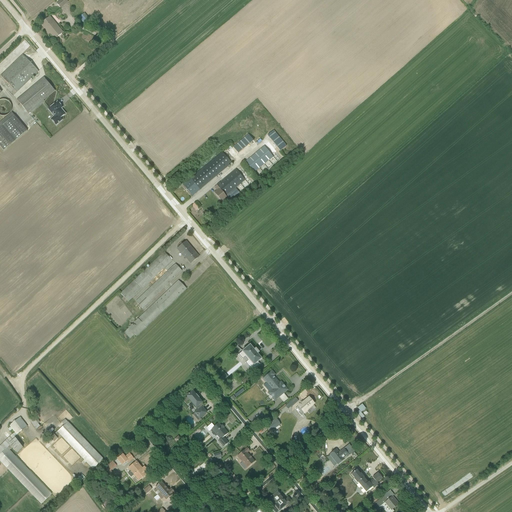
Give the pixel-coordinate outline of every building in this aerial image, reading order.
[(60,0),(56,4),(60,9),(68,3),(66,0),(60,0)] [(85,13),(79,18),(85,27),(91,22),(85,13)] [(55,39),(63,33),(50,17),(41,25),(48,34),(49,33),(55,39)] [(23,56),(1,77),(16,93),(38,72),(23,56)] [(43,78),(17,100),(28,115),(44,102),(43,101),(55,91),(43,78)] [(12,112),(12,110),(12,109),(11,107),(11,106),(10,104),(8,103),(7,102),(4,102),(2,102),(1,102),(0,102),(0,117),(1,118),(3,118),(5,118),(6,118),(8,117),(9,116),(10,115),(11,113),(12,112)] [(50,119),(56,126),(62,121),(60,119),(65,114),(61,109),(62,108),(57,102),(48,110),(53,117),(50,119)] [(14,116),(11,113),(0,122),(0,147),(3,152),(27,132),(14,116)] [(280,151),(286,147),(273,131),(267,136),(280,151)] [(273,158),(264,147),(245,162),(254,173),(273,158)] [(222,153),(183,186),(192,197),(231,164),(222,153)] [(236,170),(216,186),(228,200),(229,199),(230,201),(239,194),(235,189),(245,181),(236,170)] [(224,201),(227,199),(216,186),(214,188),(216,191),(214,193),(222,203),(224,201)] [(196,212),(201,207),(197,202),(191,207),(196,212)] [(190,265),(199,258),(186,242),(176,250),(183,258),(184,258),(190,265)] [(128,302),(172,261),(172,260),(171,259),(170,259),(164,253),(120,294),(123,297),(121,299),(125,303),(127,301),(128,302)] [(142,309),(182,272),(175,265),(135,302),(142,309)] [(186,290),(178,281),(128,329),(129,329),(124,333),(124,334),(122,335),(128,341),(130,339),(134,335),(137,337),(186,290)] [(258,363),(262,360),(258,355),(259,353),(256,349),(254,350),(250,345),(238,355),(238,356),(241,360),(242,360),(245,358),(247,361),(245,363),(252,372),(259,365),(258,363)] [(283,395),(288,391),(285,387),(285,388),(283,385),(281,382),(279,383),(274,377),(275,376),(271,371),(269,373),(270,374),(262,380),(265,383),(266,383),(272,390),(267,394),(274,402),(279,398),(283,403),(287,399),(283,395)] [(221,383),(228,378),(225,375),(218,380),(221,383)] [(246,388),(253,382),(248,377),(241,383),(246,388)] [(236,398),(244,392),(242,389),(234,396),(236,398)] [(201,404),(202,403),(198,399),(199,399),(196,396),(192,392),(186,397),(182,400),(185,404),(189,401),(196,409),(198,411),(191,416),(198,423),(201,420),(200,419),(206,413),(202,408),(204,407),(201,404)] [(301,416),(315,404),(309,397),(297,406),(298,407),(295,409),(301,416)] [(291,407),(291,408),(298,401),(295,398),(285,406),(288,410),(291,407)] [(266,417),(263,414),(251,424),(255,429),(265,420),(264,418),(266,417)] [(16,436),(27,427),(20,418),(15,421),(12,422),(13,423),(9,426),(10,427),(7,429),(9,432),(12,430),(14,433),(12,435),(14,437),(16,436)] [(40,427),(42,425),(37,420),(35,421),(33,418),(29,421),(36,430),(40,427)] [(93,470),(103,460),(68,422),(67,423),(65,420),(61,423),(64,426),(57,432),(50,439),(52,441),(54,443),(58,440),(57,439),(60,436),(93,470)] [(269,431),(279,426),(275,420),(266,425),(269,431)] [(223,438),(228,434),(218,424),(214,428),(211,424),(206,429),(209,432),(211,430),(217,437),(216,437),(218,439),(218,438),(220,440),(218,442),(223,448),(228,444),(223,438)] [(198,442),(205,435),(202,432),(195,439),(198,442)] [(17,454),(23,448),(15,439),(15,438),(14,437),(12,435),(0,446),(0,462),(41,505),(51,494),(9,451),(12,448),(17,454)] [(337,465),(354,451),(349,445),(339,453),(336,450),(329,455),(337,465)] [(237,457),(247,469),(254,462),(247,454),(249,452),(247,448),(237,457)] [(117,459),(122,466),(126,462),(128,464),(133,459),(129,454),(125,457),(123,454),(117,459)] [(221,458),(220,454),(212,456),(213,459),(214,458),(215,460),(216,462),(219,461),(219,460),(221,459),(221,458)] [(208,468),(214,463),(211,459),(205,464),(208,468)] [(111,471),(117,467),(112,462),(102,470),(109,477),(111,476),(112,477),(113,475),(112,474),(113,474),(111,471)] [(133,476),(139,482),(148,474),(145,471),(146,470),(144,467),(142,469),(141,469),(139,467),(140,467),(136,462),(128,469),(130,472),(128,474),(131,478),(133,476)] [(366,493),(372,487),(373,489),(378,484),(377,483),(382,479),(378,473),(372,478),(373,479),(369,482),(368,483),(364,478),(360,473),(360,474),(356,470),(351,475),(354,479),(357,483),(358,483),(366,493)] [(310,494),(319,487),(315,482),(306,489),(310,494)] [(161,500),(163,498),(166,501),(169,498),(170,501),(172,501),(174,499),(174,498),(172,495),(175,494),(171,489),(169,491),(161,483),(155,488),(156,489),(154,491),(161,500)] [(284,508),(285,509),(292,503),(288,498),(284,501),(281,496),(277,491),(271,496),(269,497),(270,498),(269,498),(280,511),(284,508)] [(388,500),(384,496),(369,508),(368,507),(365,510),(366,510),(364,511),(374,511),(375,511),(377,511),(379,511),(379,510),(381,508),(382,507),(385,511),(393,511),(392,510),(398,504),(392,497),(388,500)]
